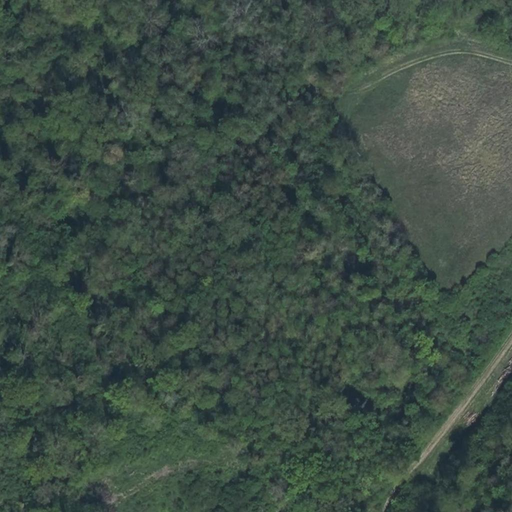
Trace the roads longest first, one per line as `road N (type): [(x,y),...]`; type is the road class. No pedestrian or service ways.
road 1 (track): [(382,511),(511,342)]
road 2 (track): [(312,90),(344,91),(456,51),(511,62)]
